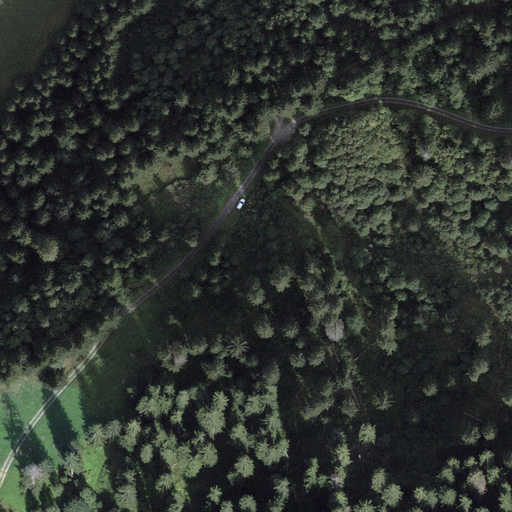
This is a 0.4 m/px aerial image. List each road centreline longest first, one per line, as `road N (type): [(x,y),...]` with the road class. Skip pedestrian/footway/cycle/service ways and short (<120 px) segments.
road 1 (track): [(280,133),(213,230),(115,323),(4,473)]
road 2 (track): [(280,133),(280,117),(365,61),(456,11),(511,1)]
road 3 (track): [(511,129),(394,100),(314,114),(280,133)]
